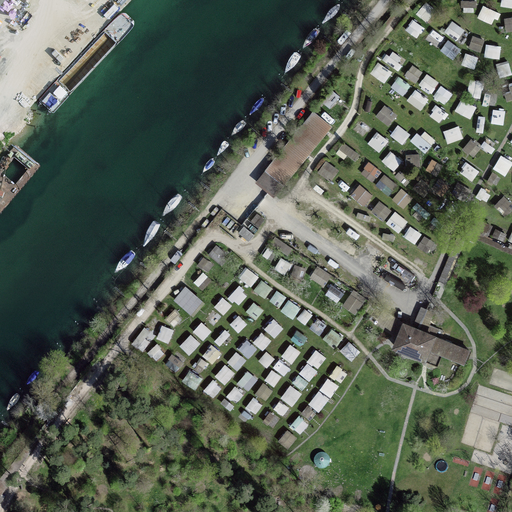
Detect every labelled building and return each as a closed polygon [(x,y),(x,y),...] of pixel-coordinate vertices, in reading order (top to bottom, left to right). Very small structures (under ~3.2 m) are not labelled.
[(429,0),(427,0),(419,11),(429,19),(438,7),(429,0)] [(464,0),(464,9),(476,10),(477,0),(464,0)] [(479,15),(496,22),(501,10),(485,3),(479,15)] [(415,16),(407,27),(419,35),(427,25),(415,16)] [(452,19),(448,30),(462,36),(467,25),(452,19)] [(476,33),(471,45),(482,50),(487,38),(476,33)] [(450,37),(442,48),(457,58),(465,47),(450,37)] [(488,41),(486,55),(502,56),(503,43),(488,41)] [(399,66),(405,56),(393,48),(387,58),(399,66)] [(468,50),(464,62),(476,66),(480,54),(468,50)] [(499,61),(503,75),(511,72),(511,63),(511,58),(499,61)] [(372,71),(387,80),(394,69),(380,59),(372,71)] [(414,62),(406,72),(417,80),(425,70),(414,62)] [(420,83),(433,91),(441,79),(429,71),(420,83)] [(401,74),(393,84),(406,94),(414,84),(401,74)] [(443,82),(435,93),(447,102),(455,91),(443,82)] [(423,108),(431,96),(417,86),(409,98),(423,108)] [(339,96),(331,90),(322,101),(330,108),(339,96)] [(462,97),(457,108),(473,116),(478,105),(462,97)] [(391,123),(400,112),(387,102),(378,113),(391,123)] [(438,102),(431,112),(443,120),(450,110),(438,102)] [(494,120),(506,122),(508,108),(496,106),(494,120)] [(331,126),(313,112),(265,170),(283,185),(331,126)] [(398,122),(393,135),(408,141),(413,129),(398,122)] [(461,123),(446,128),(450,141),(466,135),(461,123)] [(425,126),(413,140),(426,151),(438,137),(425,126)] [(378,129),(370,141),(382,149),(391,137),(378,129)] [(465,145),(475,155),(484,145),(474,136),(465,145)] [(356,159),(362,151),(346,140),(340,148),(356,159)] [(395,145),(384,159),(396,168),(407,155),(395,145)] [(511,157),(503,152),(495,166),(507,173),(511,165),(511,157)] [(434,157),(428,168),(439,173),(445,162),(434,157)] [(327,158),(321,171),(334,178),(341,166),(327,158)] [(462,170),(474,179),(482,168),(469,159),(462,170)] [(369,160),(363,172),(377,179),(383,166),(369,160)] [(387,171),(378,182),(391,193),(400,182),(387,171)] [(416,185),(424,192),(430,184),(422,177),(416,185)] [(353,192),(366,203),(376,192),(363,181),(353,192)] [(404,185),(395,196),(406,206),(415,195),(404,185)] [(511,198),(506,193),(496,202),(507,214),(511,209),(511,198)] [(382,198),(373,208),(385,218),(394,207),(382,198)] [(388,220),(401,230),(410,218),(398,208),(388,220)] [(488,231),(490,226),(478,220),(475,229),(482,232),(483,229),(488,231)] [(413,223),(406,234),(417,241),(424,230),(413,223)] [(428,234),(420,243),(429,250),(436,241),(428,234)] [(219,243),(211,251),(222,260),(229,251),(219,243)] [(453,256),(450,254),(439,280),(442,282),(453,256)] [(284,255),(278,266),(287,271),(293,261),(284,255)] [(298,262),(294,272),(303,276),(307,267),(298,262)] [(320,263),(312,274),(326,284),(333,272),(320,263)] [(249,264),(241,274),(254,284),(261,274),(249,264)] [(264,277),(257,287),(267,295),(275,285),(264,277)] [(338,296),(344,287),(334,281),(329,291),(338,296)] [(238,302),(250,294),(243,284),(231,292),(238,302)] [(358,312),(368,297),(355,287),(344,303),(358,312)] [(184,288),(175,298),(188,309),(198,298),(184,288)] [(216,304),(225,312),(234,303),(225,294),(216,304)] [(217,325),(225,312),(214,305),(206,318),(217,325)] [(177,324),(185,315),(176,307),(167,316),(177,324)] [(383,321),(396,327),(401,316),(388,310),(383,321)] [(234,323),(241,328),(247,320),(239,315),(234,323)] [(276,316),(267,326),(277,335),(286,325),(276,316)] [(196,329),(206,337),(213,328),(204,320),(196,329)] [(421,321),(417,329),(404,324),(395,346),(438,364),(442,353),(464,362),(469,350),(439,338),(443,330),(421,321)] [(164,322),(159,335),(171,340),(176,327),(164,322)] [(148,335),(153,328),(146,324),(135,341),(146,348),(152,338),(148,335)] [(333,326),(326,336),(338,344),(345,334),(333,326)] [(255,340),(265,347),(273,337),(263,330),(255,340)] [(193,331),(182,343),(192,352),(202,340),(193,331)] [(241,347),(251,355),(259,345),(248,337),(241,347)] [(158,358),(167,350),(159,341),(150,349),(158,358)] [(292,341),(284,353),(295,360),(303,349),(292,341)] [(217,345),(207,353),(214,360),(223,351),(217,345)] [(310,358),(320,366),(329,355),(318,347),(310,358)] [(239,367),(248,357),(239,348),(229,359),(239,367)] [(269,364),(277,356),(269,348),(261,357),(269,364)] [(286,355),(276,362),(284,372),(294,365),(286,355)] [(310,360),(302,370),(311,378),(320,368),(310,360)] [(227,361),(217,373),(227,381),(237,370),(227,361)] [(332,374),(344,380),(350,369),(338,363),(332,374)] [(277,384),(284,373),(274,366),(267,377),(277,384)] [(251,388),(260,376),(250,367),(240,380),(251,388)] [(302,371),(295,379),(305,387),(311,379),(302,371)] [(321,409),(341,384),(331,375),(310,401),(321,409)] [(215,394),(223,384),(215,378),(207,387),(215,394)] [(266,380),(258,390),(268,398),(275,387),(266,380)] [(292,382),(283,395),(295,404),(304,391),(292,382)] [(238,400),(245,391),(237,384),(230,393),(238,400)] [(259,410),(264,400),(253,395),(249,406),(259,410)] [(286,412),(290,404),(281,399),(276,407),(286,412)] [(293,423),(302,430),(309,420),(300,414),(293,423)] [(289,427),(281,438),(290,445),(299,435),(289,427)] [(0,480),(0,488),(3,484),(2,483),(17,466),(14,463),(0,480)]
